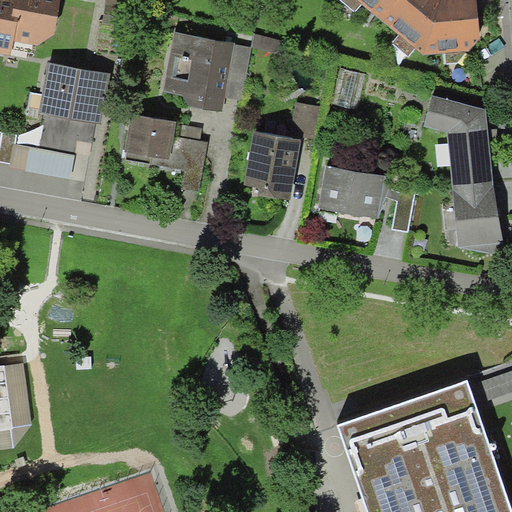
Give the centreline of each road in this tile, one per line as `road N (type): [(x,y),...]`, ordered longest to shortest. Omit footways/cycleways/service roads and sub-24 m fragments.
road 1 (residential): [(201,236),(511,304)]
road 2 (residential): [(0,200),(201,236)]
